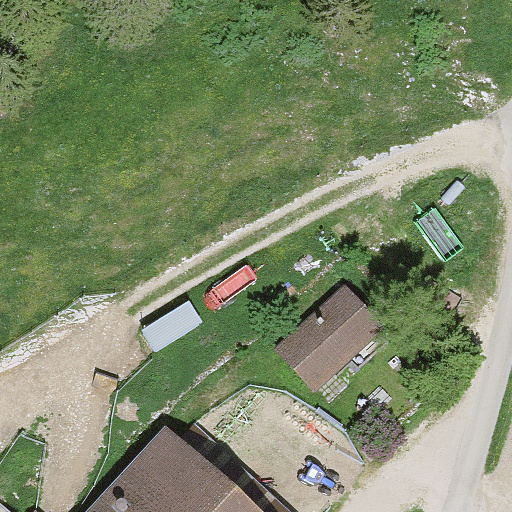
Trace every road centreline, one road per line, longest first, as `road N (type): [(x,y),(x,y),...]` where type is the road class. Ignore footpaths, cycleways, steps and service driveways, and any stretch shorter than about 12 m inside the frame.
road 1 (track): [(0,419),(134,319),(377,176),(431,153),(511,138)]
road 2 (unclassified): [(452,511),(511,305)]
